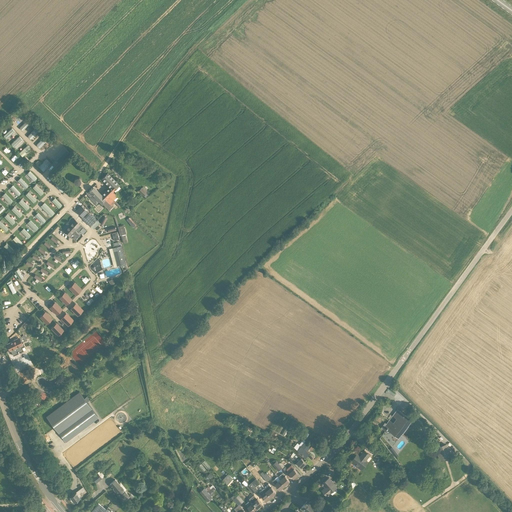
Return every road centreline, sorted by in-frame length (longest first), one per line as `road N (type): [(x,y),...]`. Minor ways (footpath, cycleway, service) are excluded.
road 1 (residential): [(263,511),(337,446),(408,351)]
road 2 (unclassified): [(511,210),(408,351)]
road 3 (residential): [(0,278),(110,156)]
road 4 (track): [(110,156),(196,42)]
road 5 (secondary): [(62,511),(21,450),(0,391)]
